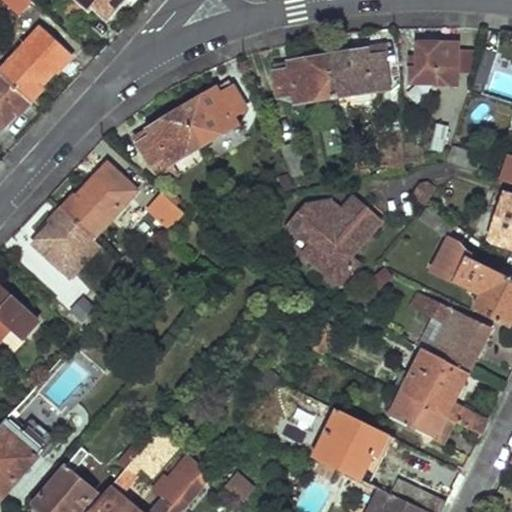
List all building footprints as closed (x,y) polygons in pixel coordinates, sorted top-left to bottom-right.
[(6,0),(22,15),(34,2),(31,0),(6,0)] [(94,5),(110,19),(127,0),(80,0),(90,9),(94,5)] [(1,75),(31,104),(45,88),(42,86),(55,71),(44,61),(49,55),(33,40),(1,75)] [(421,44),(420,61),(413,60),(413,84),(439,83),(439,87),(460,87),(460,45),(421,44)] [(331,57),(338,99),(339,112),(380,106),(378,93),(392,90),(386,49),(331,57)] [(275,66),(281,98),(296,96),(298,106),(338,99),(331,57),(275,66)] [(474,90),(488,95),(498,64),(484,59),(474,90)] [(1,75),(0,76),(0,124),(4,128),(16,115),(18,118),(31,104),(1,75)] [(184,110),(207,146),(240,126),(235,117),(248,109),(231,81),(184,110)] [(184,110),(138,139),(155,168),(169,159),(173,167),(207,146),(184,110)] [(436,125),(429,149),(442,152),(449,129),(436,125)] [(282,149),(293,177),(310,171),(299,142),(282,149)] [(382,147),(386,175),(406,171),(405,144),(382,147)] [(455,147),(450,161),(475,169),(479,154),(455,147)] [(293,177),(282,149),(268,155),(279,182),(293,177)] [(349,168),(351,182),(371,178),(368,164),(349,168)] [(64,209),(96,238),(126,205),(108,189),(104,193),(93,183),(81,198),(77,194),(64,209)] [(245,206),(274,199),(271,184),(242,191),(245,206)] [(186,213),(165,193),(151,209),(173,228),(186,213)] [(511,195),(508,194),(493,240),(511,246),(511,263),(511,195)] [(336,221),(323,234),(351,259),(382,223),(354,200),(348,205),(339,197),(327,211),(336,221)] [(423,222),(450,239),(458,226),(432,208),(423,222)] [(54,227),(41,241),(51,251),(47,256),(65,272),(96,238),(64,209),(50,224),(54,227)] [(437,272),(483,296),(476,311),(511,329),(511,328),(511,278),(466,255),(461,246),(453,241),(437,272)] [(40,321),(0,285),(0,341),(11,330),(22,340),(40,321)] [(450,318),(434,352),(471,372),(493,329),(431,298),(427,306),(450,318)] [(80,323),(98,313),(90,299),(72,308),(80,323)] [(328,322),(309,347),(324,354),(339,337),(338,329),(328,322)] [(428,350),(410,384),(398,378),(392,389),(397,392),(403,395),(457,421),(483,435),(489,421),(453,405),(471,372),(434,352),(428,350)] [(30,396),(26,400),(39,412),(50,401),(36,388),(30,396)] [(396,410),(403,395),(397,392),(390,407),(396,410)] [(396,410),(391,419),(438,443),(444,446),(457,421),(403,395),(396,410)] [(340,411),(313,459),(321,462),(337,470),(362,482),(375,455),(379,457),(390,435),(340,411)] [(0,430),(0,502),(44,450),(9,420),(0,430)] [(151,443),(160,450),(171,460),(180,449),(160,432),(151,443)] [(92,511),(170,511),(193,485),(196,483),(178,468),(157,491),(166,500),(155,511),(142,511),(122,495),(160,450),(151,443),(143,453),(128,470),(92,511)] [(120,463),(128,470),(143,453),(134,445),(120,463)] [(375,455),(362,482),(371,485),(384,459),(379,457),(375,455)] [(77,460),(37,506),(44,511),(84,511),(99,495),(73,474),(82,465),(77,460)] [(333,479),(337,470),(321,462),(317,471),(333,479)] [(227,488),(245,504),(256,491),(238,474),(227,488)] [(338,483),(370,498),(375,488),(371,485),(362,482),(361,484),(342,474),(338,483)] [(400,480),(392,495),(427,511),(443,511),(448,503),(400,480)] [(170,511),(181,511),(200,489),(193,485),(170,511)] [(379,489),(367,511),(427,511),(392,495),(379,489)]
